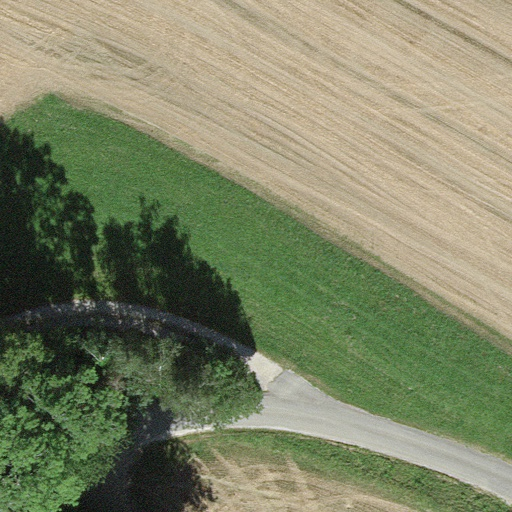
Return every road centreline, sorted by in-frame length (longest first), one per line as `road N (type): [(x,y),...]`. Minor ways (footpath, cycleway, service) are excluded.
road 1 (track): [(511,481),(239,410),(50,463),(0,502)]
road 2 (track): [(0,335),(132,313),(235,356),(313,430)]
